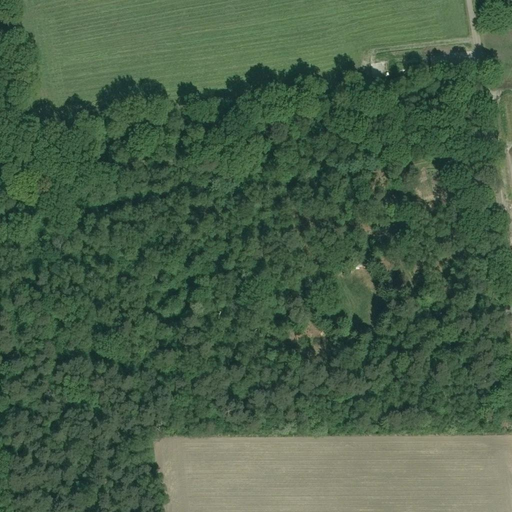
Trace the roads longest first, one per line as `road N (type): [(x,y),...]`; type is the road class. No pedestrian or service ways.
road 1 (track): [(36,178),(249,145),(298,116),(485,105)]
road 2 (track): [(72,217),(251,185),(492,158)]
road 3 (track): [(115,511),(104,423),(75,312),(76,226),(52,188),(0,157)]
road 4 (residential): [(468,0),(511,311)]
road 5 (track): [(310,179),(336,243),(345,245),(432,201),(496,187)]
